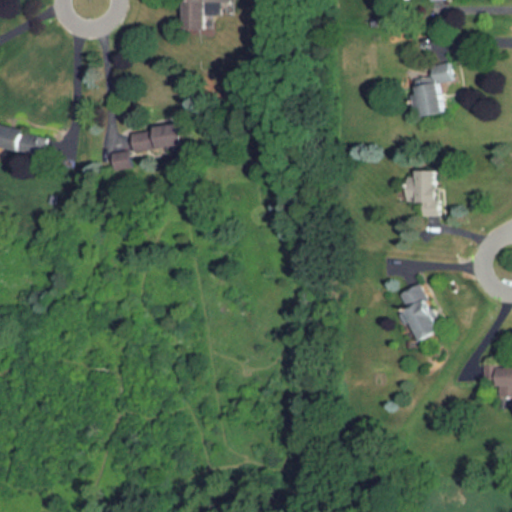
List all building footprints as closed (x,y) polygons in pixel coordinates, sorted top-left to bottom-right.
[(190,0),(190,30),(215,30),(215,15),(235,15),(234,0),(190,0)] [(451,113),(445,83),(457,81),(454,62),(434,66),(436,81),(420,84),(426,117),(451,113)] [(136,132),(138,153),(194,146),(192,126),(136,132)] [(131,147),(114,150),(117,166),(134,163),(131,147)] [(444,216),(444,171),(420,171),(420,178),(411,177),(411,203),(425,203),(425,216),(444,216)] [(404,293),(426,340),(449,329),(427,282),(404,293)] [(491,364),(491,377),(504,377),(505,388),(511,388),(511,364),(502,365),(502,364),(491,364)]
